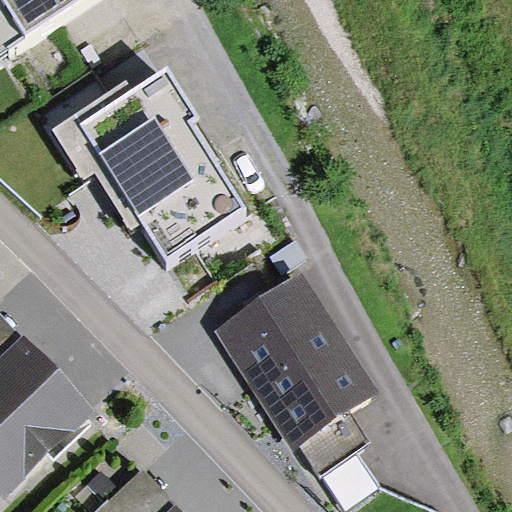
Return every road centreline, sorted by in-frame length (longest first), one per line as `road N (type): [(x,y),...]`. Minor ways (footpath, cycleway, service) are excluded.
road 1 (residential): [(179,0),(472,511)]
road 2 (unclassified): [(0,207),(288,511)]
